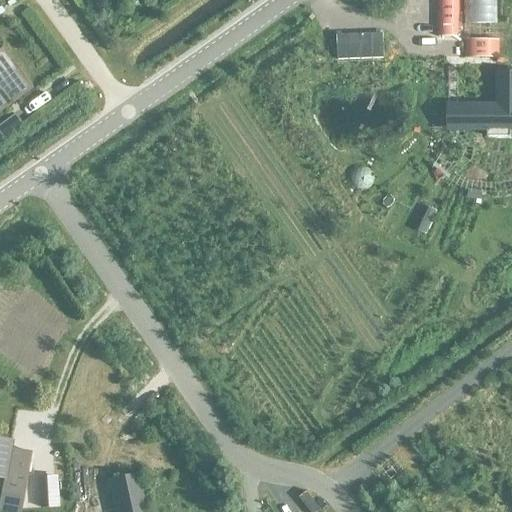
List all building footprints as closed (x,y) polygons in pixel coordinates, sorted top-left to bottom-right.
[(437,0),(437,37),(459,37),(459,0),(437,0)] [(382,34),(322,36),(323,60),(383,58),(382,34)] [(0,112),(33,88),(32,87),(31,88),(2,49),(4,48),(3,47),(0,49),(0,112)] [(500,98),(500,106),(465,106),(465,130),(488,130),(488,137),(511,137),(511,130),(511,129),(511,73),(498,74),(498,98),(500,98)] [(15,114),(0,124),(0,139),(22,123),(15,114)] [(0,439),(0,479),(3,480),(0,494),(0,511),(20,511),(28,467),(21,466),(24,452),(10,449),(11,441),(0,439)] [(146,511),(136,467),(107,473),(115,511),(146,511)] [(56,477),(40,478),(42,508),(58,507),(56,477)]
